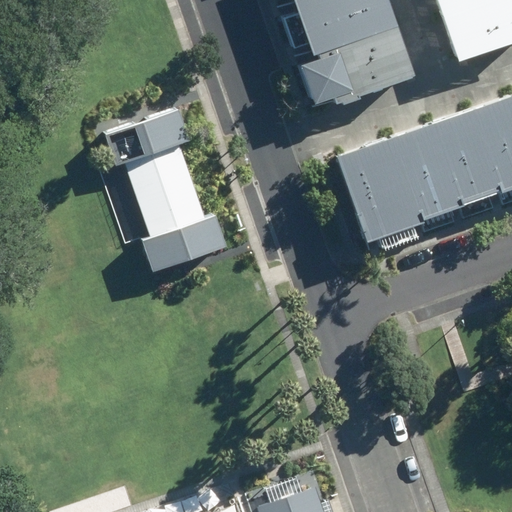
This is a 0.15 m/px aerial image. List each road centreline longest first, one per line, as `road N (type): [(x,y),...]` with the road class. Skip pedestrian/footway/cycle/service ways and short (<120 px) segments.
road 1 (residential): [(320,314),(214,0)]
road 2 (residential): [(389,511),(320,314)]
road 3 (residential): [(320,314),(511,249)]
